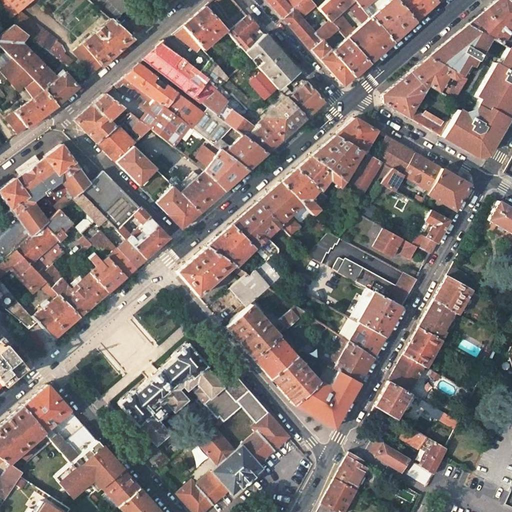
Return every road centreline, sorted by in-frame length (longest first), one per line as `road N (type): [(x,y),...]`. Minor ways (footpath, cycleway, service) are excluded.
road 1 (unclassified): [(484,177),(326,459)]
road 2 (unclassified): [(157,267),(326,459)]
road 3 (primary): [(349,100),(184,243)]
road 4 (unclassified): [(178,511),(47,363)]
road 5 (residential): [(184,243),(57,116)]
road 6 (unclassified): [(57,116),(194,0)]
road 7 (unclassified): [(484,177),(349,100)]
road 8 (primary): [(466,0),(349,100)]
road 9 (primary): [(157,267),(47,363)]
road 10 (unclassified): [(349,100),(321,81),(247,0)]
